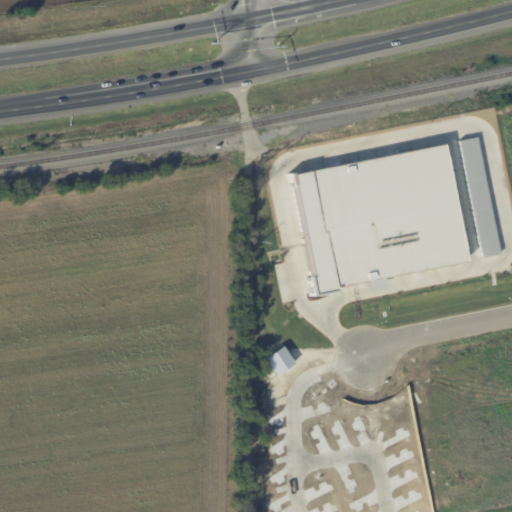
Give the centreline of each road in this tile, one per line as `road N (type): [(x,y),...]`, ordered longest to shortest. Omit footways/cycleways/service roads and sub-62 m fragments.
road 1 (trunk): [(0,111),(123,95),(511,12)]
road 2 (trunk): [(330,0),(0,60)]
road 3 (residential): [(511,317),(392,342),(362,358)]
